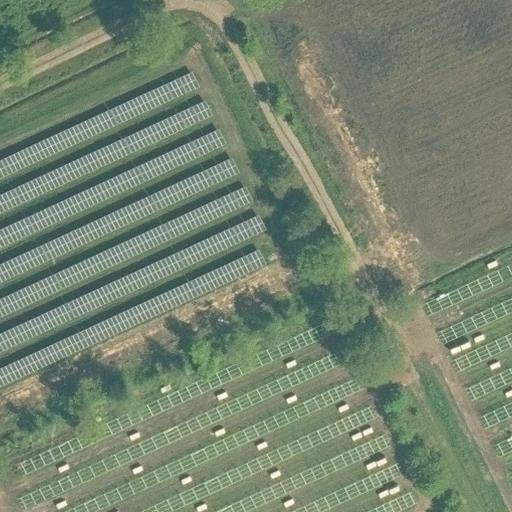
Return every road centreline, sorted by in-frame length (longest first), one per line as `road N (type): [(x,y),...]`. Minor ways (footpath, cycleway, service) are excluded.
road 1 (track): [(217,0),(473,511)]
road 2 (track): [(0,82),(180,0)]
